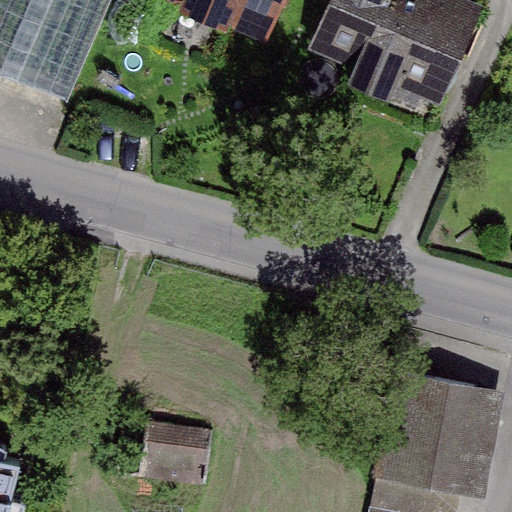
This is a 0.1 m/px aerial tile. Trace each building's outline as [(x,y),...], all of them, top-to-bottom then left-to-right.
[(0,0),(0,5),(112,57),(138,0),(0,0)] [(304,0),(227,0),(293,28),(304,0)] [(323,0),(310,32),(446,87),(481,0),(323,0)] [(465,485),(486,371),(391,354),(370,468),(465,485)] [(150,409),(139,454),(227,474),(238,429),(150,409)] [(0,511),(11,511),(28,453),(0,445),(0,511)]
